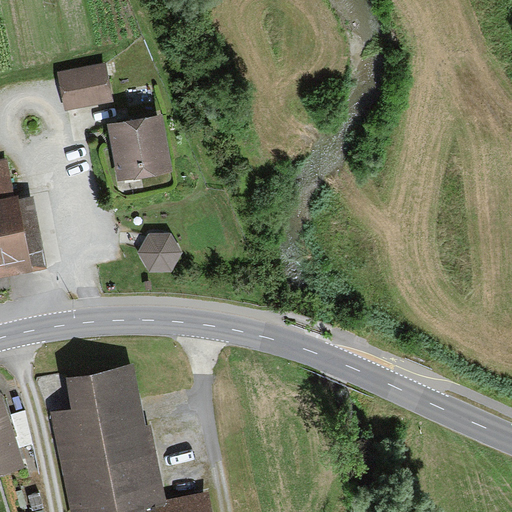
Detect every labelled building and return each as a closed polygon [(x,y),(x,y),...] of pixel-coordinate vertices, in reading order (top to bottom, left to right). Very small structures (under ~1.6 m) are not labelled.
[(106,65),(60,73),(65,103),(111,95),(106,65)] [(159,112),(113,120),(122,169),(168,161),(159,112)] [(0,259),(23,256),(6,156),(0,157),(0,259)] [(153,232),(138,251),(151,271),(175,270),(185,250),(171,234),(153,232)] [(133,364),(67,376),(72,405),(55,408),(72,511),(206,511),(201,485),(155,493),(133,364)] [(0,396),(0,466),(21,459),(0,396)]
